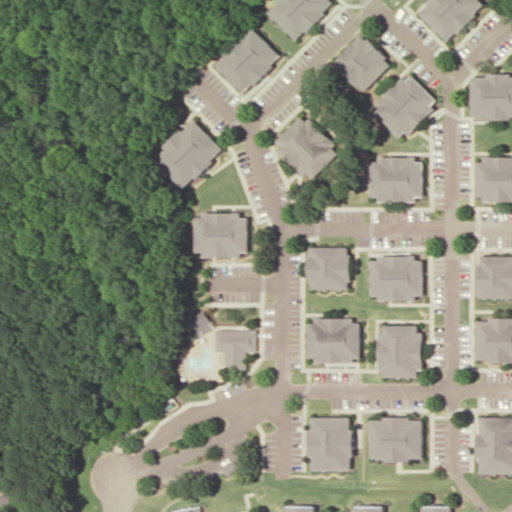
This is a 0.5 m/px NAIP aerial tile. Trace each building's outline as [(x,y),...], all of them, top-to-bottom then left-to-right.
[(279,0),(269,10),(299,40),(336,3),(333,0),(279,0)] [(433,0),(421,12),(452,42),(488,3),(484,0),(433,0)] [(283,55),(253,26),(217,64),(247,93),(283,55)] [(394,63),(364,32),(335,60),(365,91),(394,63)] [(442,100),(411,72),(375,110),(405,138),(442,100)] [(511,74),(474,74),(474,117),(511,117),(511,74)] [(275,141),(312,179),(341,150),(305,113),(275,141)] [(226,148),(195,118),(155,158),(186,188),(226,148)] [(425,156),(381,156),(381,161),(373,161),(373,199),(425,199),(425,156)] [(511,156),(479,157),(478,199),(511,199),(511,156)] [(250,213),(198,213),(198,255),(250,255),(250,213)] [(351,288),(352,246),(311,246),(311,288),(351,288)] [(511,254),(479,255),(480,297),(511,296),(511,254)] [(425,256),(373,255),(372,295),(380,295),(380,298),(425,298),(425,256)] [(214,328),(208,311),(192,316),(198,334),(214,328)] [(362,360),(362,321),(355,321),(355,318),(310,318),(310,360),(362,360)] [(511,318),(478,319),(479,360),(511,359),(511,318)] [(382,376),(420,376),(420,369),(424,369),(424,324),(382,324),(382,376)] [(258,329),(217,328),(217,350),(227,351),(227,368),(248,369),(248,350),(258,351),(258,329)] [(511,472),(511,415),(481,416),(481,472),(511,472)] [(353,416),(311,416),(312,469),(354,469),(353,416)] [(425,417),(372,418),(373,459),(425,459),(425,417)]
